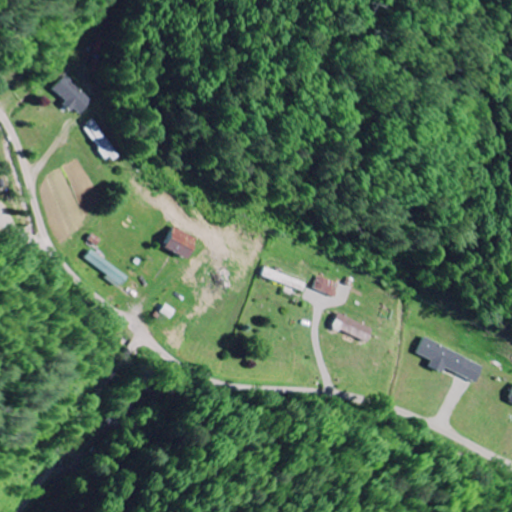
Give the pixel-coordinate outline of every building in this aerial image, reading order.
[(50,91),(78,117),(91,102),(64,76),(50,91)] [(118,157),(98,120),(85,127),(105,164),(118,157)] [(185,260),(195,238),(170,227),(160,250),(185,260)] [(83,259),(120,287),(127,278),(90,250),(83,259)] [(305,282),(264,270),(261,279),(303,290),(305,282)] [(334,299),(340,285),(319,276),(313,290),(334,299)] [(365,344),(372,330),(337,313),(330,328),(365,344)] [(165,346),(180,353),(186,341),(171,334),(165,346)] [(483,367),(423,339),(416,354),(430,361),(427,368),(440,375),(443,369),(475,384),(483,367)]
